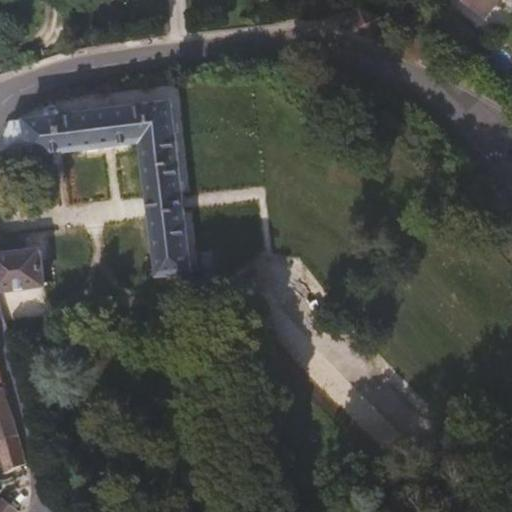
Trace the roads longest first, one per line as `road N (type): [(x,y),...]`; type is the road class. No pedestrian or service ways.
road 1 (tertiary): [(0,109),(34,84),(89,66),(256,48),(320,46),(369,57),(431,88)]
road 2 (residential): [(0,344),(42,511)]
road 3 (tertiary): [(431,88),(511,194)]
